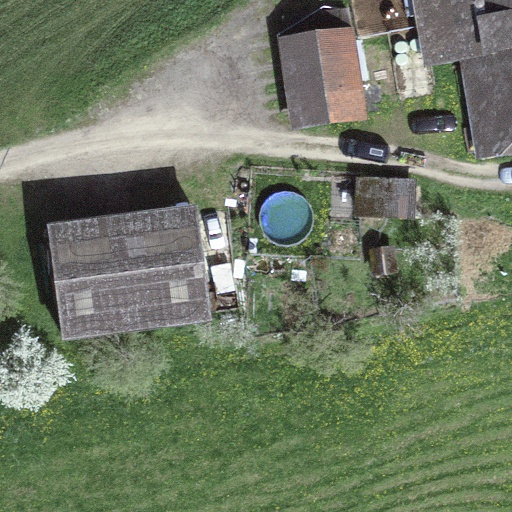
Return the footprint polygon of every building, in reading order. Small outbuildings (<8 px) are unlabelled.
[(511,0),(417,0),(428,66),(464,61),(475,134),(511,128),(511,0)] [(354,36),(280,45),(291,134),(365,126),(354,36)] [(362,182),(361,214),(413,216),(413,184),(362,182)] [(63,334),(213,315),(203,242),(200,218),(50,237),(63,334)] [(378,275),(396,271),(393,253),(375,256),(378,275)]
